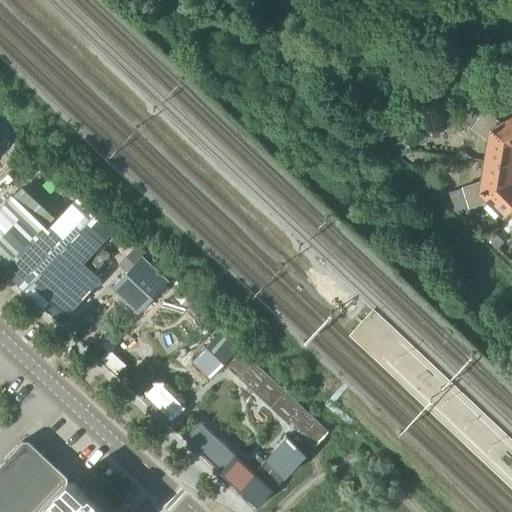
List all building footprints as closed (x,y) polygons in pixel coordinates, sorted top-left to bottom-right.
[(475,107),(465,111),(511,144),(511,117),(500,123),(475,107)] [(488,141),(484,162),(511,165),(511,144),(465,111),(461,119),(488,141)] [(410,153),(405,158),(410,164),(416,158),(410,153)] [(448,192),(452,201),(511,182),(511,165),(484,162),(481,182),(463,188),(448,192)] [(487,200),(502,216),(511,206),(511,182),(452,201),(456,210),(469,206),(487,200)] [(0,265),(60,322),(100,278),(83,262),(113,230),(77,197),(47,228),(11,195),(0,207),(0,265)] [(487,239),(497,248),(503,242),(493,233),(487,239)] [(140,255),(131,247),(114,264),(123,272),(140,255)] [(111,288),(138,313),(168,281),(141,255),(111,288)] [(390,368),(413,344),(374,307),(351,331),(390,368)] [(189,369),(208,387),(228,365),(317,449),(333,432),(225,331),(189,369)] [(159,378),(146,392),(173,418),(186,404),(159,378)] [(252,470),(199,420),(184,437),(257,506),(306,454),(286,435),(252,470)] [(104,511),(93,501),(73,482),(68,482),(67,477),(28,441),(23,441),(0,465),(0,511),(104,511)]
